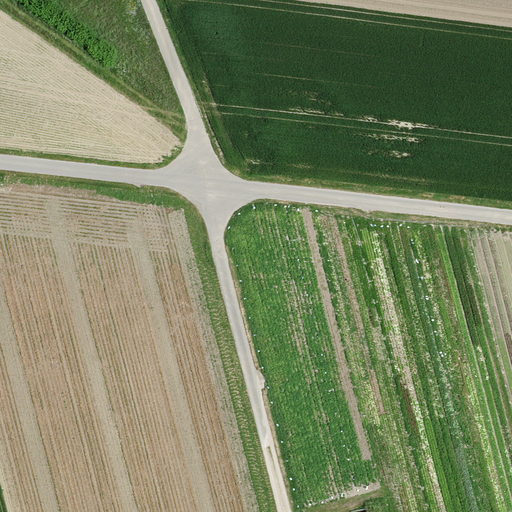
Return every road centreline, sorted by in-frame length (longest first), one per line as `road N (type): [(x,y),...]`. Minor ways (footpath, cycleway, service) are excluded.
road 1 (track): [(149,0),(201,144),(224,275),(285,511)]
road 2 (track): [(511,217),(0,162)]
